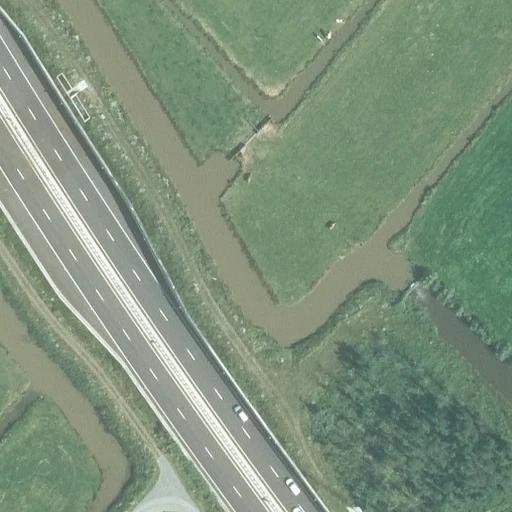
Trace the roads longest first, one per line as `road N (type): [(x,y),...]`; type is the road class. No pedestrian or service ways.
road 1 (trunk): [(303,511),(138,280),(0,62)]
road 2 (trunk): [(0,143),(251,511)]
